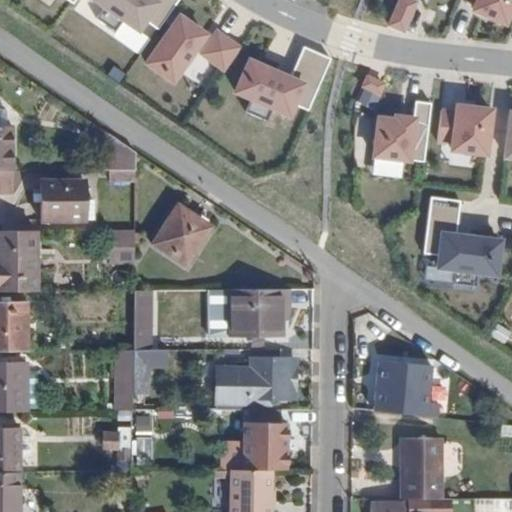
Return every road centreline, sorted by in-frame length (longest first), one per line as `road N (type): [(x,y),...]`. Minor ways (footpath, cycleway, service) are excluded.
road 1 (residential): [(340,272),(0,39)]
road 2 (residential): [(255,0),(352,44),(511,68)]
road 3 (residential): [(340,272),(335,511)]
road 4 (residential): [(511,390),(340,272)]
